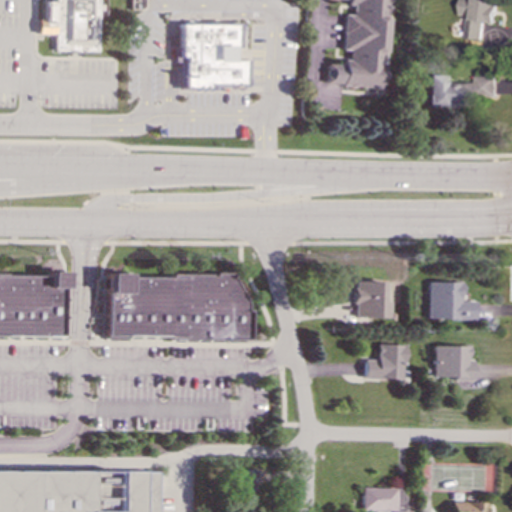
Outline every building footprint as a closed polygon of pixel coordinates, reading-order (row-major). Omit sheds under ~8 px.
[(42,32),(42,2),(53,2),(53,0),(96,0),(96,52),(54,51),(53,33),(42,32)] [(386,0),(348,0),(348,14),(342,14),(340,49),(345,49),(344,64),(324,63),(323,84),(380,87),(381,63),(388,64),(389,45),(384,45),(386,0)] [(480,41),(483,23),(492,24),(495,0),(461,0),(459,16),(466,17),(463,38),(480,41)] [(183,85),(243,85),(243,59),(212,59),(212,42),(235,42),(235,22),(183,22),(183,85)] [(426,103),(496,103),(496,77),(474,77),(474,83),(443,83),(443,75),(426,74),(426,103)] [(0,272),(0,338),(59,339),(60,273),(0,272)] [(104,279),(104,337),(243,342),(243,304),(227,279),(104,279)] [(384,317),(385,301),(379,301),(379,281),(351,281),(350,317),(384,317)] [(455,281),(422,282),(422,319),(469,318),(469,300),(456,300),(455,281)] [(359,358),(358,378),(398,378),(399,344),(372,344),(372,359),(359,358)] [(464,345),(428,345),(428,378),(468,377),(468,359),(464,359),(464,345)] [(232,511),(253,511),(253,468),(232,468),(232,511)] [(154,511),(154,471),(0,470),(0,511),(154,511)] [(393,488),(359,487),(358,509),(393,510),(393,488)] [(482,511),(482,502),(447,501),(446,511),(482,511)]
